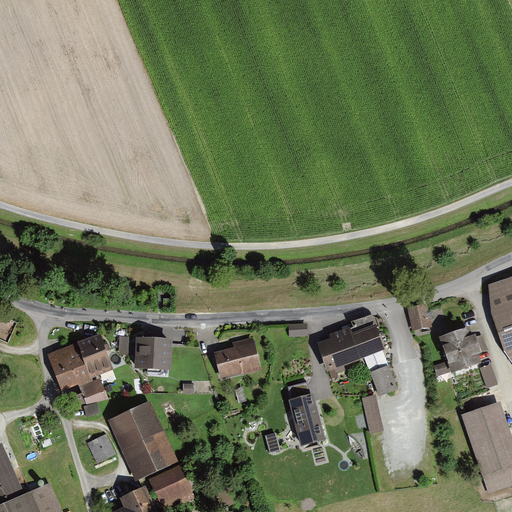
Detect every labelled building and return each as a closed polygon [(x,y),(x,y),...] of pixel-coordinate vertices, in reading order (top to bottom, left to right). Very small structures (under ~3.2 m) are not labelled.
[(511,280),(489,288),(492,316),(503,351),(511,362),(511,280)] [(410,332),(432,328),(427,306),(406,310),(410,332)] [(331,341),(318,346),(328,372),(365,358),(380,397),(397,390),(382,352),(384,351),(375,328),(378,327),(376,320),(370,317),(352,324),(354,328),(330,337),(331,341)] [(291,337),(308,337),(308,327),(290,327),(291,337)] [(453,374),(477,366),(475,360),(481,358),(477,346),(475,340),(469,342),(466,332),(441,339),(449,364),(435,368),(437,376),(452,371),(453,374)] [(105,350),(100,336),(48,356),(62,392),(78,386),(80,389),(94,383),(93,380),(114,372),(105,350)] [(120,355),(129,355),(129,338),(120,338),(120,355)] [(216,361),(221,380),(241,375),(242,376),(262,371),(254,338),(232,344),(233,350),(214,354),(216,361)] [(173,342),(137,340),(135,370),(171,372),(173,342)] [(486,387),(498,385),(495,367),(482,369),(486,387)] [(87,406),(109,401),(101,381),(94,383),(80,389),(87,406)] [(289,402),(302,449),(327,443),(314,395),(312,395),(308,383),(289,389),(292,401),(289,402)] [(195,385),(184,384),(183,393),(194,393),(195,385)] [(236,391),(240,404),(246,402),(242,387),(236,391)] [(375,396),(362,399),(371,435),(384,431),(375,396)] [(178,463),(150,403),(107,422),(135,483),(178,463)] [(511,440),(499,404),(462,417),(489,494),(511,486),(511,440)] [(106,435),(88,444),(98,464),(116,455),(106,435)] [(276,435),(266,437),(271,453),(280,451),(276,435)] [(0,511),(62,511),(50,484),(25,495),(2,443),(0,444),(0,511)] [(183,465),(149,481),(163,511),(167,511),(197,499),(194,492),(195,492),(183,465)] [(155,511),(151,502),(145,489),(120,500),(124,510),(120,511),(155,511)]
